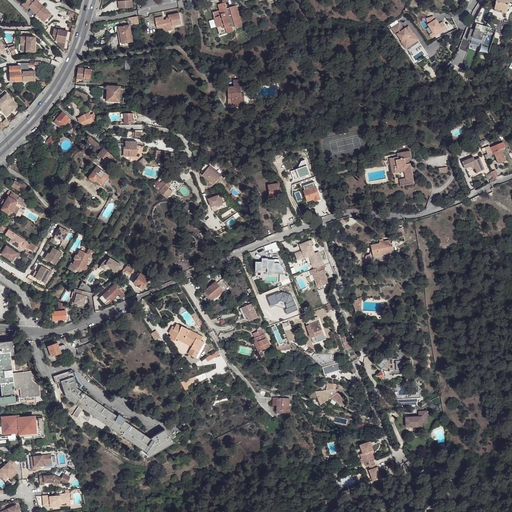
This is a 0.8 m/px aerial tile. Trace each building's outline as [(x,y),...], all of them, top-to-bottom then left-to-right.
[(31,0),(25,0),(21,5),(26,9),(28,7),(36,14),(44,22),(51,14),(43,6),(36,0),(34,0),(33,2),(31,0)] [(507,13),(509,6),(510,6),(511,2),(511,0),(498,0),(497,2),(498,2),(496,8),(503,11),(503,12),(507,13)] [(220,9),(213,11),(220,35),(234,31),(232,24),(235,24),(236,28),(243,26),(236,4),(227,7),(225,1),(218,3),(220,9)] [(180,13),(168,15),(169,19),(167,20),(165,20),(163,20),(162,16),(154,18),(156,26),(161,25),(162,27),(162,29),(162,31),(172,30),(171,26),(182,24),(180,13)] [(129,17),(128,17),(129,25),(138,23),(137,16),(129,17)] [(399,23),(391,29),(395,35),(397,35),(401,41),(401,42),(405,49),(418,39),(414,33),(413,33),(410,28),(407,30),(406,28),(404,29),(399,23)] [(119,31),(121,44),(127,42),(132,42),(129,25),(119,26),(118,26),(119,31)] [(488,27),(483,25),(482,30),(479,29),(477,28),(476,30),(472,29),(468,39),(484,44),(486,36),(485,35),(488,27)] [(57,41),(57,44),(64,49),(67,32),(58,29),(55,39),(55,40),(57,41)] [(34,51),(34,36),(19,36),(19,44),(25,44),(25,51),(34,51)] [(12,45),(8,48),(14,56),(17,55),(14,49),(12,45)] [(21,80),(21,75),(21,72),(21,71),(20,71),(20,67),(22,67),(22,63),(20,63),(17,63),(17,66),(9,66),(9,72),(9,80),(14,80),(21,80)] [(93,70),(78,67),(76,78),(91,80),(93,70)] [(22,72),(22,80),(34,80),(34,68),(32,68),(32,71),(27,71),(22,71),(22,72)] [(107,86),(107,88),(107,100),(119,101),(120,86),(107,85),(107,86)] [(241,102),(241,95),(240,87),(234,88),(234,94),(228,94),(228,100),(232,99),(232,106),(237,106),(237,108),(242,107),(241,102)] [(7,92),(0,98),(0,106),(2,108),(3,107),(9,114),(19,105),(7,92)] [(71,119),(62,111),(59,114),(57,112),(53,116),(57,120),(64,126),(65,126),(70,121),(70,120),(71,119)] [(78,118),(80,122),(84,126),(93,120),(89,112),(78,118)] [(134,113),(125,113),(125,124),(134,123),(134,113)] [(62,128),(64,126),(57,120),(55,122),(62,128)] [(47,141),(53,146),(58,139),(51,135),(47,141)] [(102,149),(104,147),(90,135),(86,139),(97,149),(99,147),(102,149)] [(125,141),(125,143),(125,147),(123,146),(123,155),(129,155),(133,155),(137,156),(137,154),(143,154),(143,145),(138,144),(138,142),(125,141)] [(499,164),(506,161),(501,149),(506,147),(503,141),(490,147),(489,146),(482,149),(483,151),(486,150),(487,153),(492,151),(492,153),(494,152),(499,164)] [(125,147),(125,143),(117,143),(117,147),(118,147),(118,154),(123,155),(123,146),(125,147)] [(106,161),(112,154),(104,147),(102,149),(98,153),(106,161)] [(160,157),(174,159),(175,153),(164,151),(157,150),(156,159),(159,160),(160,157)] [(395,165),(397,173),(405,171),(407,179),(401,180),(402,187),(416,184),(412,163),(410,164),(409,159),(411,158),(413,158),(412,151),(398,154),(399,157),(391,159),(392,166),(395,165)] [(475,160),(474,159),(474,158),(462,162),(463,164),(465,169),(474,165),(479,176),(486,173),(480,158),(475,160)] [(109,175),(93,162),(85,172),(89,175),(90,178),(92,180),(95,180),(96,178),(102,183),(109,175)] [(213,171),(211,169),(207,167),(201,174),(213,184),(219,176),(213,171)] [(491,172),(495,181),(499,179),(496,171),(491,172)] [(155,187),(167,197),(175,188),(177,189),(181,185),(179,182),(178,182),(177,182),(176,182),(175,182),(174,182),(173,183),(171,185),(163,178),(155,187)] [(16,188),(19,182),(14,179),(11,185),(16,188)] [(20,181),(19,182),(16,188),(21,190),(22,191),(26,184),(20,181)] [(281,196),(280,190),(278,183),(269,185),(270,192),(271,196),(276,195),(277,197),(281,196)] [(313,183),(304,186),(305,191),(304,191),(308,201),(315,199),(316,201),(321,199),(320,197),(316,187),(315,187),(313,183)] [(13,192),(10,196),(17,200),(20,196),(13,192)] [(216,192),(205,197),(209,206),(220,201),(216,192)] [(4,203),(2,207),(8,211),(9,212),(17,200),(10,196),(9,195),(6,199),(4,203)] [(20,195),(20,196),(17,200),(25,205),(26,205),(37,212),(40,208),(20,195)] [(51,238),(50,241),(55,244),(58,239),(63,242),(60,247),(64,249),(69,241),(64,238),(68,232),(60,227),(53,239),(51,238)] [(29,243),(8,230),(5,234),(11,238),(10,241),(22,249),(24,247),(26,248),(28,246),(35,251),(38,247),(30,242),(29,243)] [(312,240),(299,244),(301,250),(294,252),(296,259),(307,256),(312,269),(318,267),(322,266),(318,252),(314,253),(313,252),(312,252),(311,250),(312,250),(311,245),(313,245),(312,240)] [(382,241),(378,241),(379,243),(370,244),(372,256),(393,252),(391,245),(390,245),(389,240),(382,241)] [(12,260),(16,255),(18,257),(20,254),(7,245),(4,249),(4,250),(2,253),(12,260)] [(49,254),(46,259),(55,264),(62,253),(52,248),(49,254)] [(84,269),(85,265),(93,251),(88,249),(86,254),(79,251),(77,256),(75,260),(73,264),(71,264),(68,269),(72,271),(76,270),(76,269),(80,270),(81,268),(83,270),(84,269)] [(393,254),(393,252),(372,256),(365,255),(364,261),(372,262),(394,257),(394,256),(396,256),(395,253),(393,254)] [(114,268),(113,269),(112,271),(115,273),(121,264),(110,257),(108,260),(105,259),(100,266),(105,269),(107,266),(108,264),(114,268)] [(269,258),(263,258),(262,261),(256,261),(256,270),(263,270),(263,268),(268,268),(268,273),(285,273),(281,262),(275,262),(275,259),(269,258)] [(37,272),(34,277),(45,283),(51,271),(41,266),(37,272)] [(319,271),(318,267),(312,269),(308,270),(310,274),(314,287),(325,284),(322,273),(321,270),(319,271)] [(135,280),(143,286),(148,279),(141,273),(141,274),(140,273),(138,274),(136,276),(136,278),(137,279),(135,280)] [(216,281),(218,283),(222,279),(218,273),(212,278),(215,282),(216,281)] [(285,273),(280,273),(280,282),(290,278),(288,275),(286,275),(285,273)] [(218,283),(224,291),(229,287),(222,279),(218,283)] [(205,290),(213,300),(217,297),(224,291),(218,283),(216,281),(215,282),(205,290)] [(124,294),(114,284),(101,295),(106,301),(108,299),(110,298),(111,299),(117,294),(120,297),(124,294)] [(74,292),(75,292),(77,293),(74,302),(77,303),(83,305),(86,295),(85,295),(86,292),(75,289),(74,292)] [(203,292),(211,302),(213,300),(205,290),(203,292)] [(357,297),(352,297),(356,308),(361,308),(361,296),(357,296),(357,297)] [(211,302),(214,306),(219,301),(217,297),(213,300),(211,302)] [(247,317),(244,318),(246,322),(258,317),(252,303),(243,306),(247,317)] [(66,319),(65,311),(58,312),(52,312),(53,320),(66,319)] [(205,327),(196,313),(192,315),(201,330),(205,327)] [(319,321),(307,326),(312,342),(317,340),(316,336),(324,333),(319,321)] [(193,345),(191,350),(188,354),(196,358),(204,343),(201,341),(203,338),(198,335),(198,336),(189,331),(190,331),(182,327),(181,327),(177,325),(175,328),(171,335),(169,338),(175,341),(178,337),(193,345)] [(258,353),(270,347),(262,330),(253,334),(254,339),(252,340),(258,353)] [(151,335),(155,341),(160,338),(156,332),(151,335)] [(175,341),(191,350),(193,345),(178,337),(175,341)] [(8,342),(0,342),(0,352),(9,352),(8,342)] [(378,371),(383,376),(403,374),(403,369),(402,361),(404,360),(404,356),(404,352),(408,346),(404,342),(401,345),(399,344),(397,348),(400,350),(400,352),(398,353),(398,354),(394,354),(394,352),(390,352),(387,348),(384,352),(385,354),(384,356),(380,356),(377,358),(384,364),(378,371)] [(47,345),(48,348),(44,349),(48,358),(57,354),(59,359),(65,357),(63,352),(65,352),(66,351),(67,350),(67,348),(66,346),(64,345),(63,345),(58,347),(57,343),(55,345),(54,343),(47,345)] [(82,352),(92,347),(90,343),(77,349),(78,353),(82,352)] [(206,344),(204,343),(196,358),(198,359),(206,344)] [(84,355),(94,351),(92,347),(82,352),(84,355)] [(0,391),(1,392),(1,397),(14,395),(13,388),(13,385),(19,384),(19,387),(20,397),(25,396),(25,399),(31,398),(31,395),(33,395),(40,394),(39,383),(32,381),(31,372),(12,374),(10,356),(9,352),(0,352),(0,391)] [(402,361),(403,369),(412,369),(411,356),(404,356),(404,360),(402,361)] [(340,365),(324,367),(325,380),(338,378),(338,372),(340,372),(340,365)] [(71,371),(53,377),(55,385),(61,383),(64,391),(64,392),(65,394),(65,395),(66,396),(66,397),(67,398),(68,399),(69,399),(70,400),(71,401),(80,407),(83,409),(146,452),(147,456),(171,444),(164,430),(149,438),(124,421),(117,416),(104,407),(77,389),(71,371)] [(334,388),(336,384),(326,382),(324,389),(314,391),(319,405),(328,399),(342,408),(345,401),(336,393),(335,394),(334,389),(334,388)] [(276,411),(288,413),(290,398),(278,397),(276,411)] [(117,416),(119,414),(105,404),(104,407),(117,416)] [(80,407),(73,416),(77,418),(83,409),(80,407)] [(427,410),(418,411),(419,416),(406,417),(407,427),(423,425),(423,422),(428,421),(427,410)] [(1,418),(0,417),(0,433),(3,433),(3,434),(16,433),(15,432),(19,432),(19,434),(44,432),(43,417),(34,418),(34,416),(30,416),(30,418),(27,418),(27,417),(18,417),(18,415),(9,416),(9,417),(6,418),(6,416),(1,416),(1,418)] [(242,441),(240,435),(229,438),(230,444),(242,441)] [(371,450),(373,449),(370,440),(359,444),(362,453),(360,453),(361,457),(363,462),(364,462),(372,459),(374,459),(372,453),(371,450)] [(52,463),(51,455),(30,457),(31,461),(27,462),(28,471),(35,470),(35,469),(40,468),(39,466),(44,466),(44,464),(52,463)] [(12,459),(0,469),(0,476),(1,478),(6,474),(7,476),(8,475),(11,478),(17,473),(13,468),(17,465),(12,459)] [(375,467),(372,459),(364,462),(366,466),(368,465),(370,469),(368,470),(372,480),(380,477),(376,466),(375,467)] [(39,476),(39,485),(44,485),(44,483),(55,482),(58,484),(60,481),(66,485),(70,478),(63,475),(61,479),(54,475),(39,476)] [(69,493),(65,494),(67,503),(61,504),(61,507),(67,506),(71,505),(69,493)] [(49,496),(42,497),(43,507),(50,506),(56,505),(56,507),(61,507),(61,504),(67,503),(65,494),(60,494),(60,496),(49,497),(49,496)]
